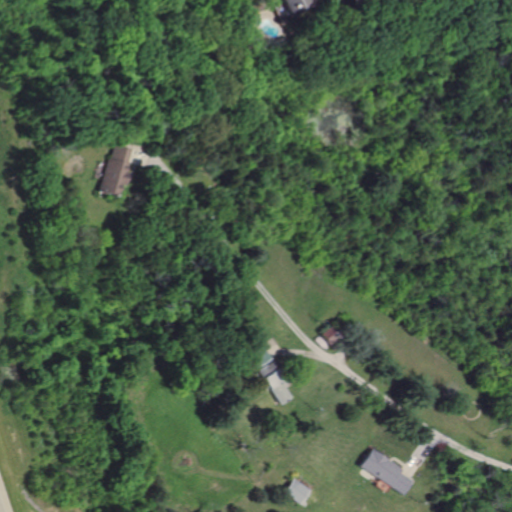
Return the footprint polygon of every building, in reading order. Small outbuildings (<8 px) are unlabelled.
[(266,0),(276,19),(306,4),(304,0),(266,0)] [(122,147),(120,153),(116,170),(120,171),(116,184),(113,183),(109,195),(90,190),(103,142),(122,147)] [(339,337),(328,347),(316,333),(327,324),(339,337)] [(257,343),(263,352),(267,357),(251,367),(241,353),(257,343)] [(286,395),(280,385),(285,382),(270,359),(251,370),(258,381),(255,383),(259,389),(263,386),(274,403),(286,395)] [(406,480),(403,478),(396,473),(399,469),(366,448),(354,466),(397,494),(406,480)] [(292,477),(308,489),(298,503),(281,491),(292,477)]
